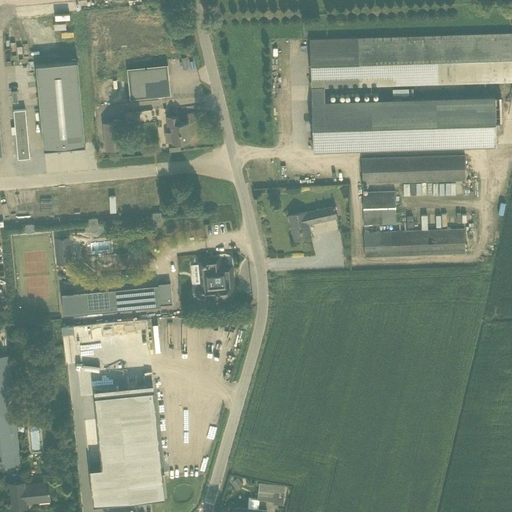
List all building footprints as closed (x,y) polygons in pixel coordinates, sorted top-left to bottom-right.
[(511,32),(358,37),(359,85),(367,85),(367,86),(375,86),(375,84),(486,81),(511,79),(511,84),(510,91),(511,91),(511,32)] [(358,37),(310,38),(311,86),(324,86),(359,85),(358,37)] [(36,64),(44,148),(86,145),(78,60),(36,64)] [(127,68),(130,98),(171,94),(168,64),(127,68)] [(393,88),(394,98),(325,101),(324,86),(311,86),(311,87),(311,86),(312,100),(311,100),(313,150),(314,150),(314,149),(496,143),(495,121),(502,121),(501,95),(401,98),(401,97),(413,96),(413,87),(393,88)] [(16,133),(18,158),(30,157),(25,108),(13,109),(15,125),(11,126),(12,133),(16,133)] [(168,124),(171,124),(173,141),(190,139),(188,122),(180,122),(179,115),(167,116),(168,124)] [(121,121),(103,123),(106,148),(123,146),(121,121)] [(465,178),(464,154),(362,158),(362,182),(465,178)] [(462,192),(463,181),(450,181),(450,192),(462,192)] [(395,222),(394,191),(363,192),(364,223),(395,222)] [(305,212),(305,211),(289,214),(295,239),(311,236),(308,223),(337,216),(334,205),(305,212)] [(161,212),(153,212),(154,220),(162,220),(161,212)] [(88,225),(89,226),(89,227),(90,229),(92,231),(94,231),(97,230),(99,228),(99,225),(99,224),(98,224),(97,218),(89,218),(90,225),(88,225)] [(34,223),(25,224),(26,232),(35,231),(34,223)] [(465,252),(464,229),(364,232),(365,256),(465,252)] [(72,262),(70,235),(55,236),(57,264),(72,262)] [(234,275),(230,275),(229,266),(219,267),(219,264),(218,264),(218,259),(218,258),(202,259),(205,283),(199,284),(197,285),(196,286),(195,287),(195,289),(195,291),(195,292),(196,294),(196,295),(197,296),(198,297),(199,297),(200,298),(212,297),(212,301),(229,299),(230,299),(232,298),(233,297),(234,296),(235,295),(235,294),(236,292),(235,290),(234,275)] [(172,303),(170,282),(62,292),(63,313),(172,303)] [(8,354),(0,354),(0,464),(20,462),(14,410),(8,354)] [(93,503),(129,500),(129,498),(163,494),(161,481),(163,480),(154,389),(94,395),(97,419),(101,466),(89,467),(93,503)] [(243,484),(238,476),(230,481),(236,489),(243,484)] [(25,499),(31,498),(31,499),(39,498),(39,500),(49,499),(50,499),(48,483),(24,485),(24,481),(11,482),(13,507),(26,506),(25,499)] [(259,482),(257,498),(274,499),(273,502),(283,503),(285,484),(259,482)]
